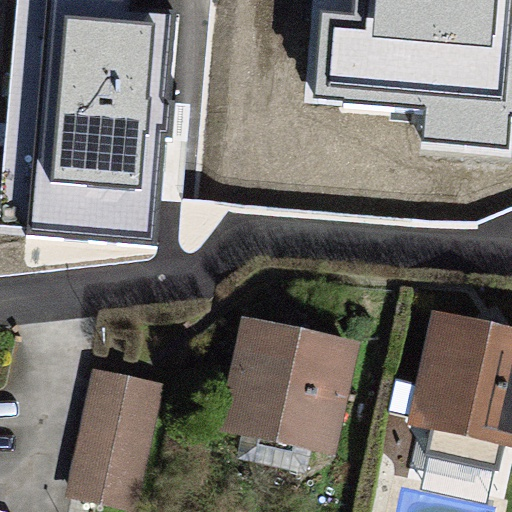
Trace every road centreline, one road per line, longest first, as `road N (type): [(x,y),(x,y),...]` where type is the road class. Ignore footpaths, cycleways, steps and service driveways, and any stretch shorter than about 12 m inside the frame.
road 1 (residential): [(511,249),(262,236),(0,298)]
road 2 (unknown): [(50,285),(49,405),(33,511)]
